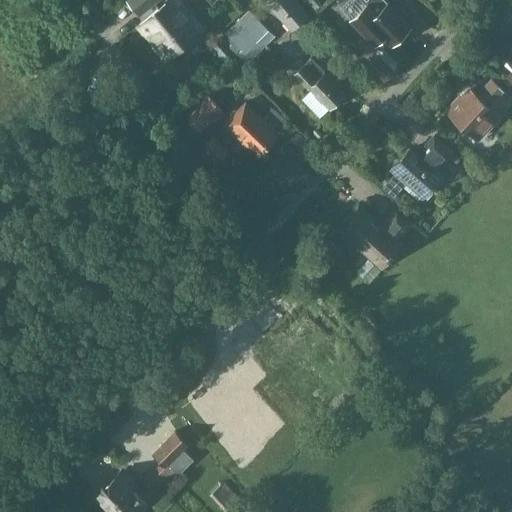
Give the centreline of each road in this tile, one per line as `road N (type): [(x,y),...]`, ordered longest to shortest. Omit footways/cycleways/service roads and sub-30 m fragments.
road 1 (residential): [(47,459),(479,0)]
road 2 (track): [(88,22),(260,239)]
